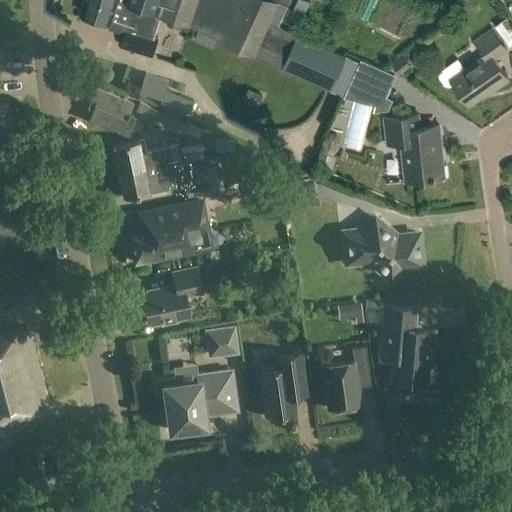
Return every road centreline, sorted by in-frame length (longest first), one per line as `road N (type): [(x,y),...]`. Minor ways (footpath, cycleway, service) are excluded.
road 1 (tertiary): [(124,499),(39,0)]
road 2 (tertiary): [(124,499),(511,449)]
road 3 (residential): [(511,332),(489,177),(494,149),(511,125)]
